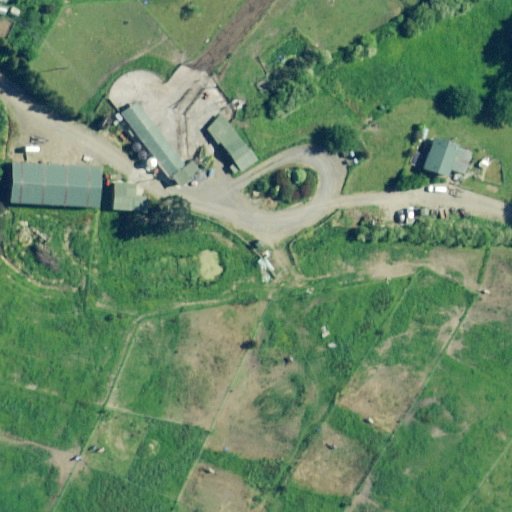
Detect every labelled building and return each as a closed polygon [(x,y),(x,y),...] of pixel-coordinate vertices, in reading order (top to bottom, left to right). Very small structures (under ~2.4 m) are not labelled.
[(119,114),(149,156),(143,161),(149,170),(156,165),(174,189),(196,173),(187,161),(181,166),(134,102),(119,114)] [(232,162),(226,166),(232,173),(237,169),(239,171),(254,159),(220,116),(203,129),(214,144),(216,142),(232,162)] [(467,153),(431,139),(419,168),(444,178),(447,169),(460,174),(467,153)] [(97,167),(10,163),(8,203),(95,207),(97,167)] [(134,184),(113,182),(110,209),(142,212),(143,196),(133,195),(134,184)]
